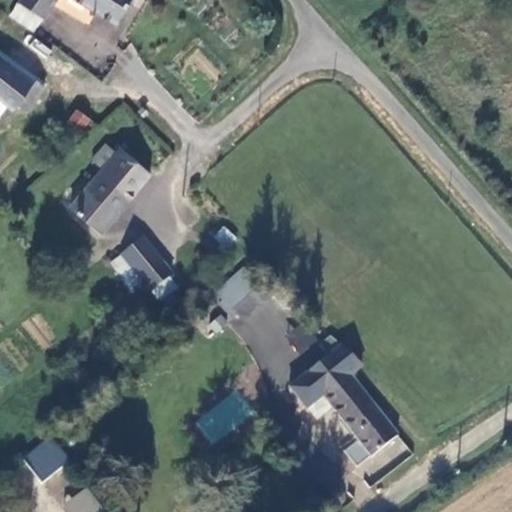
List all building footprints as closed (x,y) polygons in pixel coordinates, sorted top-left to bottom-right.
[(30,28),(52,0),(17,0),(8,13),(30,28)] [(79,0),(117,21),(130,0),(79,0)] [(24,110),(40,87),(0,59),(0,99),(10,107),(13,103),(24,110)] [(72,107),(55,131),(69,140),(86,117),(72,107)] [(99,173),(67,208),(93,233),(143,176),(116,152),(111,159),(101,148),(87,164),(99,173)] [(220,226),(214,239),(231,246),(237,234),(220,226)] [(137,236),(118,252),(147,287),(168,271),(137,236)] [(251,289),(234,273),(205,299),(221,316),(251,289)] [(327,337),(316,346),(325,357),(286,389),(303,410),(320,397),(368,458),(394,437),(344,377),(359,365),(327,337)] [(194,422),(213,446),(255,412),(235,388),(194,422)] [(56,487),(75,472),(47,439),(27,454),(56,487)] [(66,511),(107,511),(85,486),(61,505),(66,511)]
